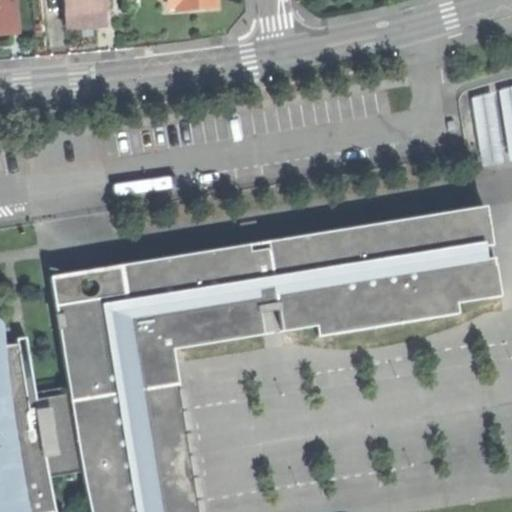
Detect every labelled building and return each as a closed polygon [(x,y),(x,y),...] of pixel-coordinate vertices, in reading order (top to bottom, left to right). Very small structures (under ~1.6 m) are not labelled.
[(83,28),(101,26),(98,0),(59,0),(62,30),(83,28)] [(162,0),(164,13),(212,8),(211,0),(162,0)] [(511,77),(459,95),(469,157),(511,148),(511,77)] [(173,349),(179,348),(181,347),(182,349),(263,336),(259,308),(277,305),(281,332),(318,326),(320,334),(316,335),(317,339),(459,316),(458,312),(454,313),(453,305),(500,297),(494,259),(484,261),(482,248),(477,216),(476,209),(267,243),(268,250),(250,253),(249,247),(165,260),(120,269),(125,297),(106,300),(103,288),(100,283),(94,278),(49,271),(49,272),(55,273),(57,274),(58,280),(50,280),(57,320),(61,319),(62,328),(58,329),(69,397),(37,402),(27,338),(16,340),(17,346),(6,347),(3,331),(0,324),(0,323),(0,511),(166,511),(140,354),(173,349)] [(487,214),(477,216),(482,248),(492,246),(487,214)] [(177,372),(173,349),(140,354),(166,511),(200,511),(180,386),(162,389),(160,375),(177,372)] [(180,386),(177,372),(160,375),(162,389),(180,386)]
